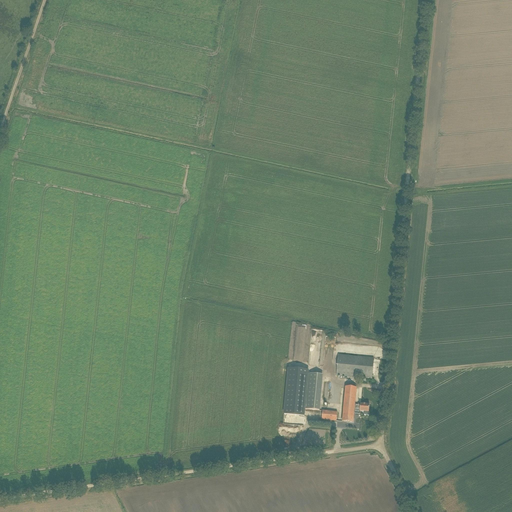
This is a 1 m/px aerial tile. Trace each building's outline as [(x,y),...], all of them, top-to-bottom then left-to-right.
[(297,324),(295,353),(303,354),(306,325),(297,324)] [(311,343),(321,344),(323,331),(312,330),(311,343)] [(336,376),(372,379),(374,359),(338,355),(336,376)] [(305,416),(306,409),(309,373),(309,370),(288,368),(284,414),(305,416)] [(323,375),(309,373),(306,409),(320,410),(323,375)] [(347,387),(342,421),(353,422),(355,409),(360,410),(360,411),(369,412),(370,405),(361,404),(361,406),(356,405),(358,388),(347,387)] [(337,412),(323,410),(322,419),(336,421),(337,412)]
